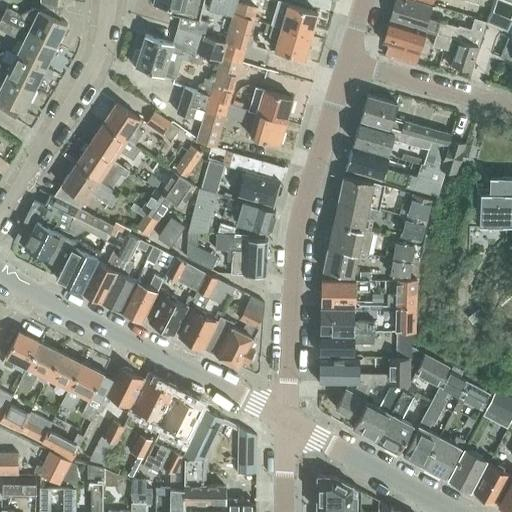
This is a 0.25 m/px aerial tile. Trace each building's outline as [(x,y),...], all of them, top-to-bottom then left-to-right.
[(173,14),(179,16),(177,27),(204,35),(207,21),(201,20),(205,0),(156,0),(156,3),(174,7),(173,14)] [(210,0),(208,10),(232,16),(235,0),(210,0)] [(248,0),(236,0),(233,12),(253,19),(258,3),(248,0)] [(427,17),(430,5),(412,0),(396,0),(391,17),(426,29),(437,32),(442,34),(453,37),(460,39),(478,45),(482,32),(459,25),(458,27),(427,17)] [(492,0),(486,21),(506,29),(511,13),(511,1),(507,0),(492,0)] [(290,4),(283,26),(283,27),(312,36),(319,12),(290,4)] [(19,14),(14,24),(58,46),(69,23),(40,9),(34,22),(19,14)] [(241,61),(242,59),(244,49),(253,19),(233,12),(232,16),(224,42),(220,55),(241,61)] [(416,64),(426,29),(391,17),(384,41),(390,43),(386,55),(416,64)] [(0,28),(24,41),(18,53),(47,67),(58,46),(14,24),(1,18),(0,20),(0,28)] [(283,27),(283,26),(267,21),(264,32),(277,36),(273,50),(305,59),(312,36),(283,27)] [(195,61),(200,64),(203,54),(219,59),(220,55),(224,42),(204,35),(177,27),(172,43),(147,35),(138,66),(177,78),(183,57),(195,61)] [(501,55),(511,60),(511,29),(501,55)] [(449,49),(453,37),(442,34),(437,32),(434,41),(434,42),(434,45),(449,49)] [(478,45),(460,39),(452,64),(471,70),(479,45),(478,45)] [(0,70),(37,89),(47,67),(18,53),(12,65),(0,59),(0,70)] [(229,103),(241,61),(220,55),(219,59),(213,79),(211,86),(209,94),(208,97),(229,103)] [(0,81),(4,84),(0,90),(0,108),(11,116),(16,106),(25,111),(37,89),(0,70),(0,81)] [(204,76),(202,84),(211,86),(213,79),(204,76)] [(199,83),(197,90),(209,94),(211,86),(202,84),(199,83)] [(175,111),(191,116),(200,119),(209,94),(197,90),(183,85),(175,111)] [(248,109),(258,112),(287,121),(294,97),(265,88),(255,86),(248,109)] [(368,96),(362,117),(409,132),(408,133),(431,140),(448,145),(451,134),(393,117),(397,104),(368,96)] [(251,135),(280,144),(287,121),(258,112),(248,109),(248,110),(228,104),(229,103),(208,97),(196,141),(211,145),(216,147),(225,117),(249,123),(246,131),(251,135)] [(117,102),(103,124),(134,144),(143,130),(138,127),(143,120),(117,102)] [(162,134),(171,139),(179,128),(170,122),(154,111),(146,123),(162,134)] [(394,139),(427,149),(423,164),(421,163),(420,163),(445,171),(440,170),(445,153),(428,148),(431,140),(408,133),(409,132),(362,117),(354,141),(390,152),(394,139)] [(103,124),(90,144),(113,160),(120,150),(133,158),(139,148),(134,144),(103,124)] [(440,170),(445,171),(455,174),(464,145),(449,140),(448,146),(445,153),(440,170)] [(90,144),(76,165),(100,181),(100,180),(113,160),(90,144)] [(190,145),(173,170),(184,178),(202,153),(190,145)] [(233,152),(216,147),(211,145),(207,161),(228,167),(230,162),(245,166),(244,169),(247,169),(239,195),(274,205),(277,196),(283,194),(285,186),(282,183),(286,167),(260,159),(247,156),(233,152)] [(346,168),(415,189),(438,196),(445,171),(420,163),(416,176),(390,168),(393,157),(353,145),(346,168)] [(403,153),(402,158),(420,163),(421,159),(403,153)] [(50,194),(78,209),(79,209),(79,208),(82,204),(86,201),(92,193),(110,205),(118,195),(117,194),(118,192),(100,180),(100,181),(76,165),(62,186),(57,190),(54,195),(50,194)] [(184,178),(173,170),(159,190),(181,206),(195,185),(184,178)] [(150,174),(146,181),(156,188),(160,181),(150,174)] [(340,200),(369,206),(379,208),(384,184),(345,176),(340,200)] [(482,194),(481,227),(486,227),(501,228),(501,226),(511,226),(511,178),(491,178),(491,194),(482,194)] [(203,179),(200,188),(212,192),(215,193),(217,183),(203,179)] [(188,231),(197,232),(207,233),(216,193),(215,193),(212,192),(200,188),(199,188),(188,231)] [(402,202),(399,214),(406,216),(424,222),(431,199),(412,193),(411,198),(409,204),(402,202)] [(47,259),(52,261),(63,267),(76,240),(65,234),(71,223),(78,209),(50,194),(44,205),(41,203),(34,200),(13,241),(25,247),(47,258),(47,259)] [(156,195),(146,210),(145,211),(158,219),(168,203),(156,195)] [(238,223),(271,232),(278,210),(244,200),(238,223)] [(340,200),(335,223),(364,229),(369,206),(340,200)] [(145,211),(146,210),(133,202),(130,207),(142,215),(136,226),(148,234),(158,219),(145,211)] [(78,209),(71,223),(107,241),(108,239),(111,232),(114,226),(79,209),(78,209)] [(401,235),(400,237),(417,241),(419,242),(424,224),(424,222),(406,216),(406,218),(405,220),(401,235)] [(160,237),(173,245),(185,225),(173,217),(160,237)] [(114,226),(111,232),(116,235),(119,229),(124,231),(127,226),(117,221),(114,225),(114,226)] [(335,223),(330,246),(359,252),(368,254),(373,231),(364,229),(335,223)] [(197,232),(188,231),(185,256),(210,269),(217,256),(213,254),(214,251),(211,249),(209,252),(196,245),(197,232)] [(83,291),(102,301),(124,257),(129,260),(131,256),(136,245),(138,242),(139,239),(128,233),(120,250),(116,248),(108,265),(97,260),(83,291)] [(227,261),(234,261),(233,272),(267,275),(270,240),(243,237),(243,235),(232,234),(216,233),(215,248),(227,250),(227,261)] [(396,241),(393,258),(413,262),(418,262),(423,245),(416,243),(417,241),(400,237),(399,241),(396,241)] [(138,242),(136,245),(145,249),(148,242),(140,238),(139,239),(138,242)] [(57,279),(83,291),(97,260),(99,257),(101,252),(76,240),(63,267),(57,279)] [(160,249),(154,246),(147,259),(153,263),(160,249)] [(359,252),(330,246),(325,270),(354,276),(359,252)] [(136,258),(131,256),(129,260),(124,257),(102,301),(121,311),(137,280),(127,275),(136,258)] [(197,291),(207,272),(188,262),(188,263),(176,258),(168,276),(179,281),(179,282),(197,291)] [(393,258),(390,275),(392,275),(392,280),(397,281),(398,281),(410,281),(413,262),(393,258)] [(196,349),(201,347),(203,348),(217,321),(206,315),(208,312),(202,309),(208,297),(220,303),(227,290),(233,293),(236,287),(207,272),(197,291),(195,296),(194,298),(190,306),(193,308),(179,336),(189,341),(189,345),(196,349)] [(372,272),(361,272),(361,280),(372,280),(372,272)] [(137,280),(121,311),(143,322),(163,281),(160,280),(162,277),(154,273),(148,285),(137,280)] [(321,303),(358,303),(358,290),(370,291),(370,282),(322,281),(321,303)] [(388,295),(388,306),(396,306),(416,306),(417,281),(414,281),(410,281),(398,281),(397,281),(397,296),(388,295)] [(152,323),(174,334),(187,306),(176,301),(178,297),(167,292),(152,323)] [(189,295),(184,304),(190,306),(194,298),(189,295)] [(252,296),(246,307),(241,318),(249,322),(243,332),(232,327),(233,322),(220,316),(217,321),(203,348),(209,351),(218,355),(220,356),(220,359),(226,363),(229,361),(240,366),(244,359),(249,361),(250,360),(252,361),(256,353),(254,352),(256,348),(251,346),(260,328),(257,326),(263,315),(264,302),(252,296)] [(396,306),(396,333),(408,333),(413,333),(415,333),(416,306),(396,306)] [(321,308),(321,331),(375,333),(375,323),(355,323),(355,309),(321,308)] [(478,309),(468,315),(473,322),(483,316),(478,309)] [(14,360),(28,367),(41,342),(19,331),(3,362),(11,367),(14,360)] [(375,333),(321,331),(320,355),(354,356),(355,342),(375,343),(375,333)] [(395,333),(395,357),(408,357),(408,355),(408,346),(408,333),(396,333),(395,333)] [(38,373),(48,378),(61,352),(41,342),(28,367),(20,383),(30,388),(38,373)] [(423,355),(408,346),(408,355),(420,361),(423,355)] [(48,378),(69,389),(82,363),(61,352),(48,378)] [(438,385),(446,370),(448,366),(424,354),(423,355),(420,361),(414,373),(438,385)] [(373,384),(389,384),(406,384),(409,384),(408,357),(395,357),(388,357),(388,374),(359,373),(360,359),(320,358),(320,382),(358,383),(373,384)] [(80,414),(90,420),(96,408),(100,400),(104,393),(112,378),(82,363),(69,389),(61,404),(72,409),(80,394),(88,399),(80,414)] [(145,379),(122,367),(107,395),(110,396),(121,402),(118,405),(129,411),(145,379)] [(438,385),(462,398),(471,382),(446,370),(438,385)] [(173,393),(151,382),(137,410),(149,416),(147,420),(157,425),(173,393)] [(471,382),(462,398),(481,408),(489,392),(471,382)] [(358,383),(355,389),(367,395),(373,384),(358,383)] [(391,384),(378,407),(347,390),(337,408),(358,420),(354,428),(376,440),(390,414),(403,390),(391,384)] [(406,384),(403,390),(411,394),(412,395),(416,388),(409,384),(406,384)] [(0,416),(4,409),(7,410),(10,403),(11,402),(8,401),(11,395),(0,388),(0,416)] [(403,390),(390,414),(376,440),(398,452),(413,426),(398,418),(411,394),(403,390)] [(100,400),(96,408),(102,411),(110,396),(107,395),(104,393),(100,400)] [(511,422),(511,402),(496,393),(486,411),(511,424),(511,422)] [(202,407),(179,395),(165,424),(177,430),(176,434),(186,439),(202,407)] [(459,398),(454,408),(458,411),(464,401),(459,398)] [(403,454),(424,466),(440,437),(430,432),(443,408),(432,402),(419,426),(403,454)] [(0,416),(0,420),(19,431),(28,413),(10,403),(7,410),(4,409),(0,416)] [(185,487),(185,489),(185,503),(196,503),(225,504),(225,485),(205,485),(205,458),(201,458),(208,444),(220,417),(205,409),(192,436),(183,455),(185,456),(185,487)] [(19,431),(40,442),(47,429),(49,423),(28,413),(19,431)] [(468,416),(464,425),(470,429),(475,420),(468,416)] [(116,422),(107,439),(96,463),(100,465),(104,467),(105,467),(126,426),(116,422)] [(238,426),(237,471),(256,472),(256,435),(238,426)] [(47,429),(40,442),(52,447),(51,449),(71,459),(78,444),(83,435),(77,432),(73,441),(72,441),(47,429)] [(133,452),(143,458),(152,440),(142,434),(133,452)] [(440,437),(424,466),(446,478),(462,448),(440,437)] [(148,454),(143,464),(156,471),(159,466),(163,457),(167,448),(159,443),(153,457),(148,454)] [(174,474),(183,455),(174,451),(167,448),(163,457),(159,466),(170,472),(174,474)] [(35,471),(72,488),(76,488),(76,461),(73,459),(71,459),(51,449),(43,465),(39,463),(35,471)] [(461,486),(470,490),(486,461),(465,449),(449,479),(451,481),(450,483),(460,488),(461,486)] [(0,473),(20,474),(20,452),(0,451),(0,473)] [(174,474),(170,472),(170,487),(185,487),(185,456),(183,455),(174,474)] [(104,467),(100,465),(87,462),(87,487),(91,487),(90,511),(104,511),(104,484),(104,467)] [(485,499),(495,504),(510,476),(489,465),(474,493),(477,494),(475,497),(484,502),(485,499)] [(105,467),(104,467),(104,484),(116,484),(116,473),(105,467)] [(318,511),(352,511),(356,511),(356,495),(353,494),(353,487),(332,475),(319,475),(318,511)] [(35,477),(1,477),(1,496),(35,496),(35,477)] [(131,501),(151,502),(151,487),(145,487),(146,478),(131,478),(131,501)] [(109,511),(129,511),(130,480),(120,480),(120,493),(122,494),(122,509),(109,509),(109,511)] [(511,511),(511,482),(499,506),(501,508),(500,510),(503,511),(511,511)] [(39,511),(76,511),(77,488),(76,488),(72,488),(67,488),(39,488),(39,511)] [(184,511),(185,503),(185,489),(172,489),(171,511),(184,511)] [(230,511),(231,504),(225,504),(196,503),(196,511),(230,511)]
